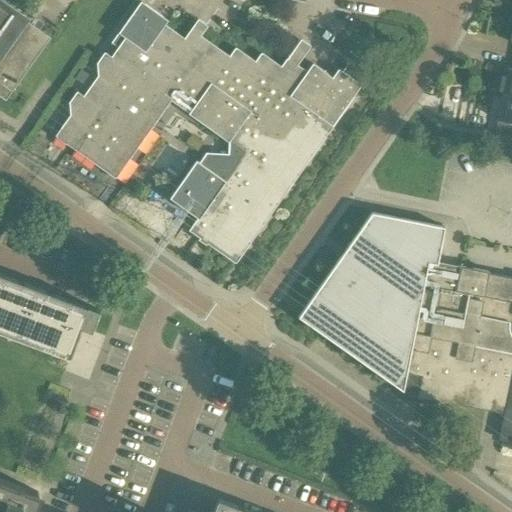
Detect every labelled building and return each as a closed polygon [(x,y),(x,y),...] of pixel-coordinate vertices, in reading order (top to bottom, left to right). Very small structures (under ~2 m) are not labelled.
[(30,19),(2,0),(0,0),(0,96),(5,101),(50,38),(28,22),(30,19)] [(228,154),(206,153),(175,197),(200,214),(189,230),(235,263),(361,85),(338,68),(332,77),(312,63),(306,72),(286,58),(280,67),(261,53),(254,62),(233,47),(227,55),(199,36),(192,44),(165,25),(168,21),(141,1),(111,43),(118,48),(111,57),(105,52),(97,64),(98,76),(83,96),(77,92),(69,103),(70,116),(64,123),(55,136),(115,178),(170,100),(189,114),(182,124),(208,142),(215,133),(228,143),(228,154)] [(511,68),(508,68),(502,94),(511,95),(511,68)] [(511,95),(502,94),(495,132),(511,135),(511,95)] [(511,277),(488,273),(488,271),(460,266),(437,262),(444,227),(371,213),(298,317),(403,391),(404,385),(419,388),(417,398),(447,404),(447,402),(491,410),(494,395),(508,397),(499,439),(511,441),(511,277)] [(0,328),(69,354),(69,355),(69,356),(80,327),(91,331),(99,310),(87,305),(85,311),(0,279),(0,328)] [(239,511),(221,505),(217,511),(40,511),(41,510),(32,507),(38,492),(29,489),(30,487),(28,487),(28,488),(0,477),(0,511),(239,511)]
